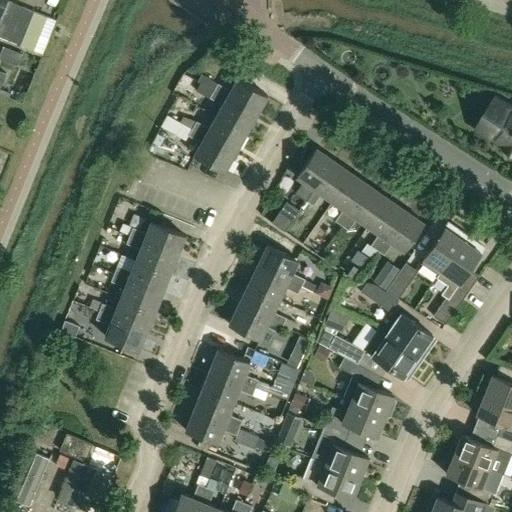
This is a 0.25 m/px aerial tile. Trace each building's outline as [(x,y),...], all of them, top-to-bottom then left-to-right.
[(34,10),(8,0),(0,0),(0,35),(20,43),(34,10)] [(51,42),(57,14),(34,9),(28,37),(51,42)] [(440,76),(435,93),(441,95),(440,96),(444,97),(444,96),(454,99),(464,102),(469,103),(475,86),(440,76)] [(213,90),(256,114),(267,95),(236,78),(229,90),(217,83),(213,90)] [(245,133),(256,114),(213,90),(209,97),(221,104),(215,116),(245,133)] [(511,107),(506,104),(488,134),(504,144),(505,145),(505,144),(511,148),(511,107)] [(167,114),(161,126),(185,139),(187,135),(191,128),(167,114)] [(234,152),(245,133),(215,116),(208,127),(196,120),(191,128),(234,152)] [(234,152),(191,128),(187,135),(200,142),(193,154),(224,171),(234,152)] [(294,192),(299,196),(306,200),(334,160),(316,147),(296,176),(303,180),(294,192)] [(351,172),(334,160),(306,200),(312,205),(321,193),(331,201),(351,172)] [(332,238),(341,225),(369,184),(351,172),(331,201),(343,208),(325,233),(332,238)] [(387,197),(369,184),(341,225),(348,230),(356,218),(367,225),(387,197)] [(387,197),(367,225),(378,233),(370,245),(377,250),(405,209),(387,197)] [(299,209),(286,200),(271,221),(285,231),(299,209)] [(403,250),(423,222),(405,209),(377,250),(383,254),(392,242),(403,250)] [(177,254),(185,235),(150,221),(146,232),(132,227),(129,234),(177,254)] [(438,273),(465,234),(447,222),(423,257),(425,258),(422,262),(438,273)] [(169,273),(177,254),(129,234),(125,243),(139,248),(135,259),(169,273)] [(454,289),(480,251),(484,247),(465,234),(438,273),(436,277),(447,284),(441,293),(446,297),(433,316),(445,324),(464,296),(454,289)] [(377,250),(370,245),(367,243),(362,249),(372,256),(377,250)] [(301,286),(305,278),(292,272),(298,260),(266,244),(257,264),(301,286)] [(161,292),(169,273),(135,259),(130,270),(117,265),(113,273),(161,292)] [(373,281),(376,283),(385,290),(400,269),(387,260),(373,281)] [(385,290),(398,298),(418,270),(405,261),(400,269),(385,290)] [(301,286),(257,264),(247,284),(279,299),(284,287),(297,293),(301,286)] [(353,265),(347,275),(354,279),(360,270),(353,265)] [(161,292),(113,273),(110,281),(124,286),(119,297),(154,311),(161,292)] [(482,300),(492,285),(479,276),(446,323),(466,337),(489,304),(482,300)] [(398,298),(385,290),(376,283),(366,281),(360,290),(391,311),(399,299),(398,298)] [(319,296),(330,301),(336,287),(325,282),(319,296)] [(247,284),(237,303),(282,325),(286,317),(273,311),(279,299),(247,284)] [(146,330),(154,311),(119,297),(115,308),(101,302),(98,310),(146,330)] [(282,325),(237,303),(228,323),(259,338),(265,326),(278,332),(282,325)] [(146,330),(98,310),(95,318),(108,324),(104,335),(138,349),(146,330)] [(400,312),(386,333),(421,358),(434,338),(430,336),(431,334),(400,312)] [(366,346),(378,325),(368,319),(356,340),(366,346)] [(81,325),(67,320),(62,331),(77,337),(81,325)] [(359,364),(367,350),(326,328),(319,342),(345,356),(359,364)] [(381,329),(367,350),(372,353),(371,354),(403,376),(404,374),(408,377),(421,358),(386,333),(381,329)] [(255,387),(258,379),(244,374),(249,361),(217,348),(209,368),(255,387)] [(384,415),(385,414),(389,416),(395,399),(391,398),(393,394),(365,383),(372,371),(359,364),(345,356),(339,367),(352,373),(342,398),(350,401),(384,415)] [(209,368),(201,389),(233,402),(238,389),(251,395),(255,387),(209,368)] [(511,381),(491,374),(483,393),(511,404),(511,381)] [(201,389),(193,409),(239,427),(242,419),(228,414),(233,402),(201,389)] [(501,423),(496,434),(511,440),(511,404),(483,393),(475,413),(501,423)] [(291,405),(304,410),(307,400),(295,395),(291,405)] [(324,426),(346,435),(350,425),(376,435),(384,415),(350,401),(342,421),(328,415),(324,426)] [(236,435),(239,427),(193,409),(185,429),(217,442),(222,429),(236,435)] [(328,453),(325,463),(359,477),(368,456),(342,446),(346,435),(324,426),(323,426),(314,447),(328,453)] [(293,433),(280,427),(274,442),(287,447),(293,433)] [(59,449),(72,455),(79,437),(66,432),(59,449)] [(461,433),(453,453),(489,468),(502,473),(510,454),(511,454),(511,440),(496,434),(492,446),(461,433)] [(85,460),(92,443),(79,437),(72,455),(85,460)] [(466,495),(488,503),(493,492),(481,487),(489,468),(453,453),(445,473),(470,483),(466,495)] [(359,477),(325,463),(310,457),(302,477),(296,474),(291,485),(317,496),(321,485),(351,497),(359,477)] [(172,511),(194,511),(205,486),(197,483),(192,497),(180,492),(172,511)] [(194,511),(216,511),(219,508),(208,503),(213,490),(205,486),(194,511)] [(432,494),(424,511),(492,511),(495,506),(488,503),(466,495),(454,490),(450,501),(432,494)] [(216,511),(239,511),(243,502),(235,498),(230,511),(219,508),(216,511)] [(312,498),(309,508),(319,511),(322,511),(326,504),(312,498)] [(248,511),(251,505),(243,502),(239,511),(248,511)]
